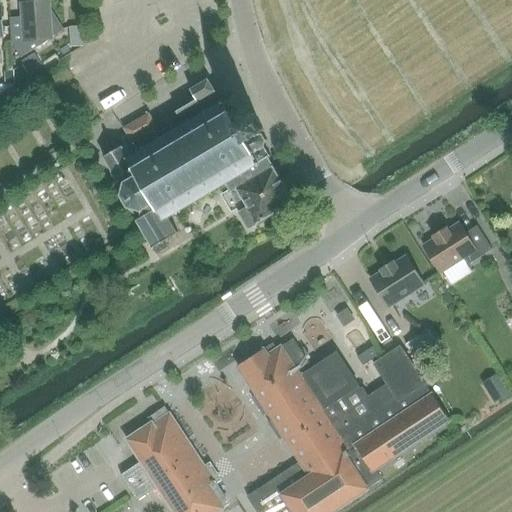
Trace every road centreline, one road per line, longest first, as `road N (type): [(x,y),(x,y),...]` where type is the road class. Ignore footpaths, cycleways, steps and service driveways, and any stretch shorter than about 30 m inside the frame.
road 1 (tertiary): [(0,467),(354,227)]
road 2 (unclassified): [(354,227),(272,95),(242,0)]
road 3 (tertiary): [(354,227),(511,124)]
